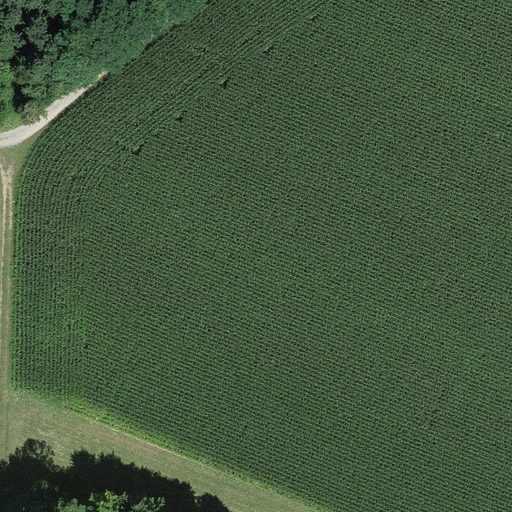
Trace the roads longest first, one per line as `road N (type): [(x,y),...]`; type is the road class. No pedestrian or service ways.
road 1 (track): [(0,139),(49,115),(193,0)]
road 2 (track): [(7,139),(0,370)]
